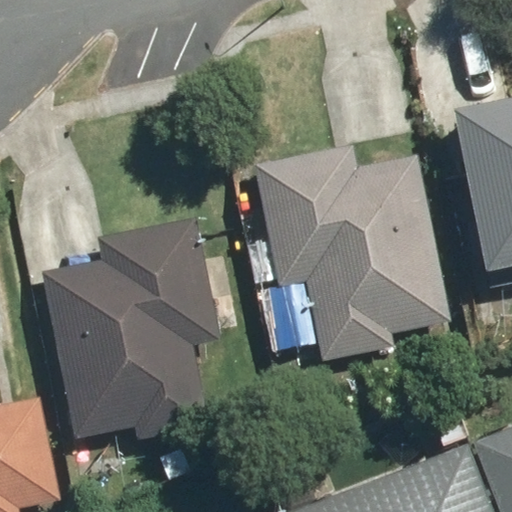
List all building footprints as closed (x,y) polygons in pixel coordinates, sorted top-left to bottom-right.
[(511,105),(462,115),(492,274),(511,269),(511,105)] [(313,283),(324,360),(396,351),(394,339),(450,331),(426,158),(360,167),(358,151),(260,165),(277,288),(313,283)] [(108,260),(42,272),(75,439),(137,427),(140,444),(211,430),(195,350),(221,345),(197,224),(104,242),(108,260)] [(0,511),(20,511),(21,511),(62,505),(45,402),(0,409),(0,511)] [(511,511),(511,429),(474,444),(498,511),(511,511)] [(498,511),(474,444),(284,511),(498,511)]
